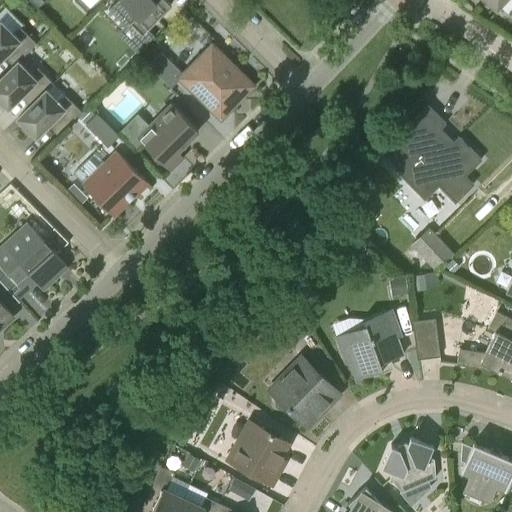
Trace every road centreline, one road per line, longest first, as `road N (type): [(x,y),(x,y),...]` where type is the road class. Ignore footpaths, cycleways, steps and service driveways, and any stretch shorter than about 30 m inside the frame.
road 1 (residential): [(296,511),(331,450),(385,406),(445,396),(511,417)]
road 2 (residential): [(120,271),(306,90)]
road 3 (residential): [(120,271),(0,147)]
road 4 (residential): [(0,384),(120,271)]
road 5 (residential): [(306,90),(216,0)]
road 6 (residential): [(306,90),(392,0)]
